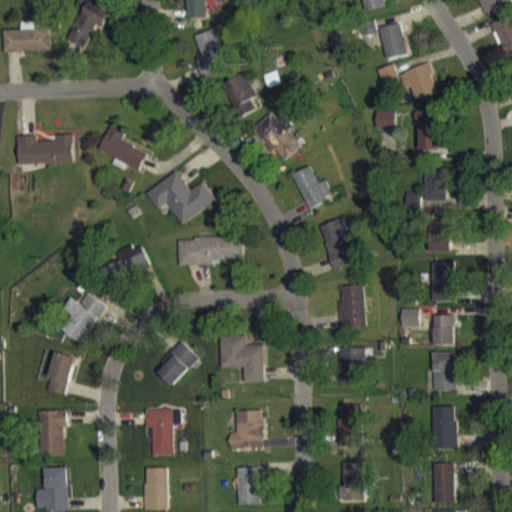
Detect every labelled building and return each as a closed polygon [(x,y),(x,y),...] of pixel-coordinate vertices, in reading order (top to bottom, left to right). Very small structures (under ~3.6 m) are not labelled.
[(207,27),(206,0),(187,0),(188,27),(207,27)] [(387,17),(385,0),(362,0),(365,20),(387,17)] [(476,0),(487,23),(508,13),(501,0),(476,0)] [(91,37),(106,38),(107,10),(82,9),(81,37),(68,37),(68,53),(90,54),(91,37)] [(492,33),(506,66),(511,63),(511,27),(511,25),(492,33)] [(51,38),(37,38),(37,30),(22,31),(22,39),(5,39),(6,61),(52,60),(51,38)] [(389,69),(409,63),(401,32),(381,37),(389,69)] [(205,88),(231,77),(215,37),(195,45),(203,66),(197,68),(205,88)] [(401,83),(407,97),(412,95),(418,110),(440,101),(429,72),(401,83)] [(402,93),(397,73),(379,78),(385,98),(402,93)] [(256,105),(245,82),(223,93),(239,127),(257,119),(252,107),(256,105)] [(441,116),(421,117),(423,159),(443,158),(441,116)] [(397,119),(378,120),(378,137),(397,137),(397,119)] [(272,121),(254,138),(285,172),(303,155),(290,140),(296,135),(283,121),(277,127),(272,121)] [(112,134),(99,158),(140,180),(148,163),(134,156),(134,154),(123,148),(127,141),(112,134)] [(19,145),(20,174),(75,172),(74,143),(58,144),(58,149),(38,150),(38,144),(19,145)] [(327,189),(319,193),(312,175),(294,182),(309,217),(334,206),(327,189)] [(427,179),(426,209),(448,209),(448,179),(427,179)] [(178,180),(147,202),(159,218),(168,212),(183,233),(217,208),(204,191),(192,199),(178,180)] [(420,217),(419,200),(407,201),(407,218),(420,217)] [(336,279),(361,269),(343,226),(319,236),(336,279)] [(431,261),(453,262),(454,230),(432,229),(431,261)] [(179,247),(180,273),(244,272),(243,246),(179,247)] [(143,255),(134,258),(133,254),(118,260),(122,269),(108,275),(116,294),(153,279),(143,255)] [(456,271),(434,271),(435,311),(457,310),(456,271)] [(342,295),(343,310),(340,310),(341,337),(367,335),(365,294),(342,295)] [(107,314),(88,304),(83,313),(74,308),(58,337),(85,352),(107,314)] [(421,335),(420,318),(403,318),(403,335),(421,335)] [(456,353),(455,324),(435,325),(436,354),(456,353)] [(264,354),(247,354),(247,344),(221,345),(222,377),(245,376),(245,392),(265,391),(264,354)] [(174,395),(201,367),(183,350),(172,361),(176,364),(160,382),(174,395)] [(365,357),(342,356),(342,394),(365,394),(365,357)] [(78,366),(58,361),(48,399),(68,404),(78,366)] [(435,362),(436,400),(458,400),(458,361),(435,362)] [(341,414),(340,458),(361,459),(363,414),(341,414)] [(435,416),(435,458),(458,458),(457,416),(435,416)] [(174,418),(146,419),(147,436),(150,436),(150,447),(153,447),(154,464),(175,464),(174,433),(182,433),(182,419),(174,419),(174,418)] [(42,420),(42,465),(66,464),(65,435),(69,435),(69,419),(42,420)] [(237,420),(238,442),(231,442),(231,458),(264,457),(263,419),(237,420)] [(343,471),(343,509),(364,509),(365,472),(343,471)] [(456,472),(436,473),(436,511),(457,511),(456,472)] [(46,511),(46,477),(68,476),(69,511),(46,511)] [(262,511),(262,476),(238,477),(238,511),(262,511)] [(169,511),(169,477),(146,477),(146,511),(169,511)]
